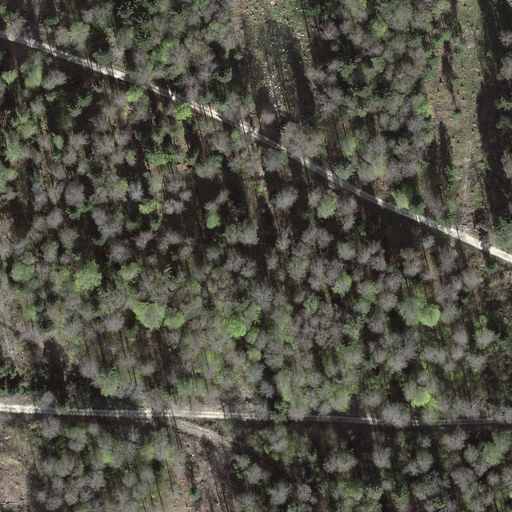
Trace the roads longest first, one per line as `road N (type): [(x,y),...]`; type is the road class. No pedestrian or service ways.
road 1 (track): [(511,255),(129,78),(0,35)]
road 2 (track): [(0,408),(511,415)]
